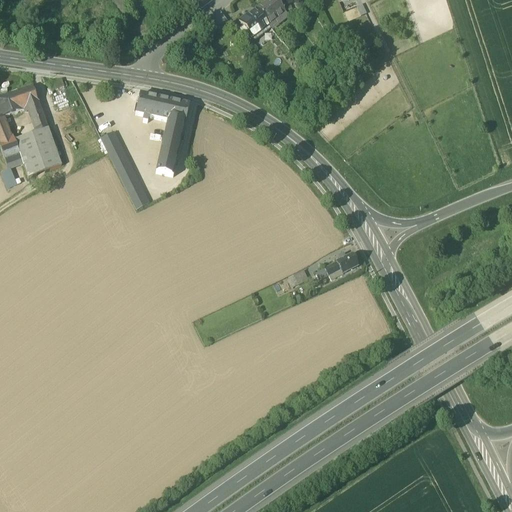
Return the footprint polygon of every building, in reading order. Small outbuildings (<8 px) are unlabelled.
[(209,0),(194,0),(194,1),(200,9),(210,2),(209,0)] [(273,0),(269,0),(256,11),(269,27),(276,21),(279,25),(288,18),(282,10),(286,7),(280,0),(276,3),(273,0)] [(265,30),(269,27),(256,11),(249,16),(248,15),(239,22),(244,28),(241,31),(245,37),(249,34),(253,39),(260,33),(262,35),(267,31),(265,30)] [(209,21),(217,32),(229,24),(220,12),(209,21)] [(49,85),(51,93),(64,88),(61,80),(60,81),(49,85)] [(0,98),(0,119),(3,118),(23,111),(23,108),(26,107),(38,103),(32,87),(17,93),(0,98)] [(155,174),(172,178),(189,107),(140,96),(135,116),(143,118),(142,123),(147,124),(148,119),(167,123),(163,138),(155,174)] [(26,107),(28,114),(40,110),(38,103),(26,107)] [(28,114),(31,121),(43,118),(40,110),(28,114)] [(0,145),(12,141),(3,119),(4,119),(3,118),(0,119),(0,145)] [(47,129),(43,118),(31,121),(35,133),(47,129)] [(61,168),(47,129),(35,133),(35,134),(15,142),(14,142),(19,156),(22,164),(28,180),(61,168)] [(112,134),(100,139),(110,160),(122,154),(112,134)] [(14,140),(12,141),(0,145),(0,150),(4,161),(19,156),(14,142),(15,142),(14,140)] [(114,168),(136,212),(147,205),(122,154),(110,160),(114,168)] [(19,156),(4,161),(7,169),(22,164),(19,156)] [(16,187),(9,171),(0,174),(0,175),(7,191),(16,187)] [(336,264),(324,270),(328,278),(340,272),(343,276),(358,269),(351,256),(344,260),(343,259),(340,261),(341,262),(336,264)] [(315,275),(319,283),(328,278),(324,270),(315,275)] [(308,283),(303,272),(288,280),(292,290),(308,283)]
